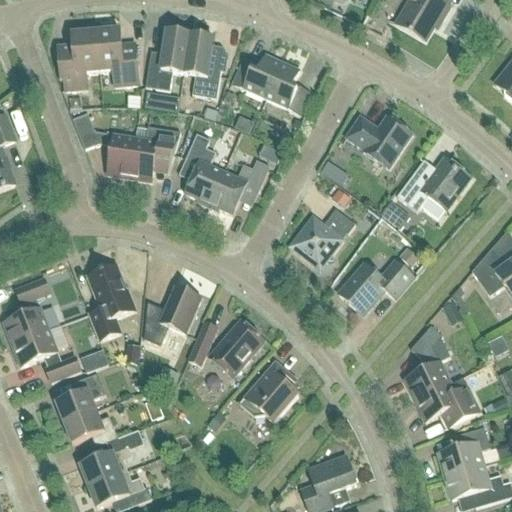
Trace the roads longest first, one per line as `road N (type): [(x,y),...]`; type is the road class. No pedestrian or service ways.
road 1 (residential): [(237,279),(298,328),(343,381),(382,449),(402,511)]
road 2 (residential): [(237,279),(362,62)]
road 3 (residential): [(76,229),(71,171),(12,16)]
road 4 (residential): [(76,229),(139,234),(237,279)]
road 5 (residential): [(427,102),(500,0)]
